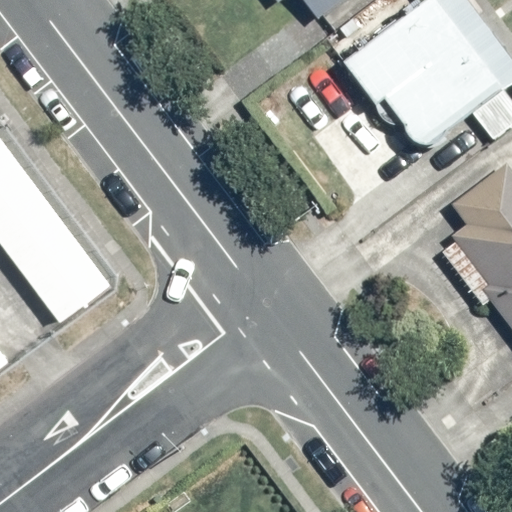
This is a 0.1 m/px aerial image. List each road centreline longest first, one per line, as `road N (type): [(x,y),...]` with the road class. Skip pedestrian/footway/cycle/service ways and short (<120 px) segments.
road 1 (tertiary): [(34,0),(264,304)]
road 2 (residential): [(0,503),(264,304)]
road 3 (tertiary): [(420,511),(264,304)]
